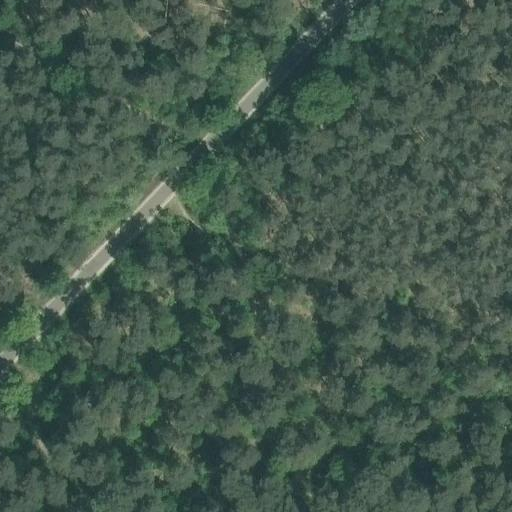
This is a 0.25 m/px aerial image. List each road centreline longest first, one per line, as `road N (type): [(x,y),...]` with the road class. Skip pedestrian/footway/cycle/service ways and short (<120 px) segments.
road 1 (unknown): [(511,334),(206,230),(183,206),(170,144),(154,122),(0,31)]
road 2 (unclassified): [(0,360),(343,0)]
